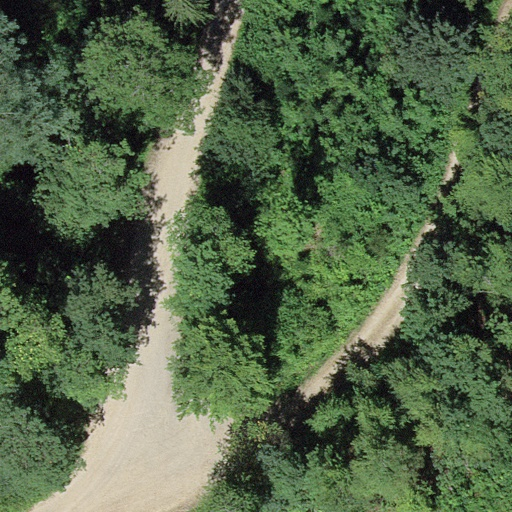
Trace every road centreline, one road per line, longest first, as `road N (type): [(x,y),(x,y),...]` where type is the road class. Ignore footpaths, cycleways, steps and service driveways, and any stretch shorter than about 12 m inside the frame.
road 1 (track): [(153,487),(270,435),(390,319),(511,8)]
road 2 (track): [(238,0),(155,311),(153,487),(93,511)]
